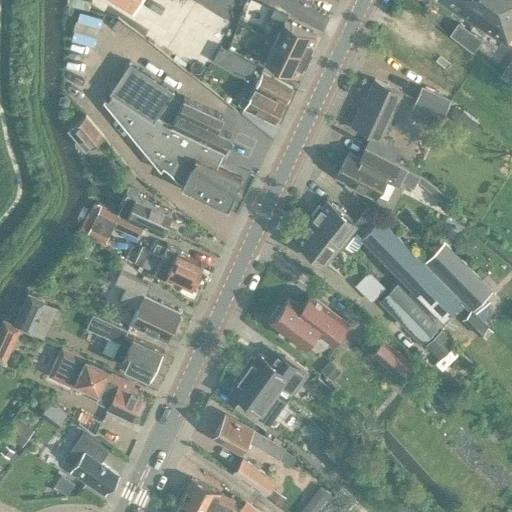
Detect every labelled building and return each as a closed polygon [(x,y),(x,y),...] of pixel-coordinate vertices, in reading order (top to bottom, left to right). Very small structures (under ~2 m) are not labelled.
[(112,0),(133,12),(140,0),(112,0)] [(511,0),(441,0),(506,41),(511,31),(511,0)] [(274,8),(270,15),(271,15),(283,21),(284,19),(285,20),(288,15),(274,8)] [(279,28),(274,40),(307,55),(312,43),(315,35),(285,20),(284,19),(283,21),(271,15),(267,22),(279,28)] [(456,20),(447,32),(461,43),(470,29),(456,20)] [(470,29),(461,43),(471,50),(481,37),(470,29)] [(307,55),(274,40),(269,51),(256,45),(252,53),(265,59),(264,60),(296,75),(300,67),(301,67),(307,55)] [(218,46),(211,60),(246,80),(253,66),(218,46)] [(510,75),(511,71),(511,53),(502,70),(510,75)] [(104,96),(102,99),(160,169),(163,164),(167,167),(170,169),(173,173),(175,176),(179,179),(182,180),(180,185),(227,207),(235,192),(237,193),(241,187),(238,185),(242,176),(217,164),(218,161),(219,161),(220,161),(221,161),(222,161),(223,160),(224,159),(224,158),(224,157),(224,156),(224,155),(224,154),(223,154),(223,153),(222,153),(231,134),(217,127),(223,114),(184,96),(182,100),(170,94),(174,89),(129,60),(108,91),(111,92),(107,98),(104,96)] [(239,104),(244,106),(274,121),(292,86),(261,71),(247,99),(243,96),(239,104)] [(351,124),(379,137),(401,91),(374,78),(359,109),(358,108),(351,124)] [(416,97),(444,111),(450,100),(421,86),(416,97)] [(463,110),(455,120),(469,131),(477,121),(464,110),(463,110)] [(73,124),(91,145),(103,135),(85,113),(73,124)] [(348,151),(336,174),(362,187),(360,189),(372,195),(374,196),(376,192),(384,177),(394,182),(395,183),(398,185),(401,179),(413,186),(416,180),(419,174),(409,168),(407,168),(407,167),(398,162),(399,162),(398,161),(381,153),(379,152),(371,148),(368,147),(365,145),(359,156),(348,151)] [(419,174),(416,180),(431,192),(435,186),(419,174)] [(117,209),(162,230),(171,210),(126,189),(117,209)] [(313,215),(311,218),(339,241),(353,251),(364,237),(442,316),(460,298),(366,204),(354,219),(327,198),(321,206),(319,204),(311,213),(313,215)] [(138,236),(144,223),(100,203),(94,216),(113,224),(138,236)] [(87,232),(105,241),(113,224),(94,216),(87,232)] [(301,231),(294,239),(323,261),(339,241),(311,218),(308,222),(306,220),(299,230),(301,231)] [(150,249),(143,263),(154,269),(152,272),(165,278),(167,274),(178,279),(177,280),(179,281),(180,280),(191,285),(202,263),(178,252),(179,248),(166,242),(165,245),(156,241),(152,250),(150,249)] [(114,281),(125,286),(120,297),(138,306),(130,321),(167,338),(174,323),(177,324),(182,314),(178,313),(179,311),(144,294),(150,283),(120,269),(114,281)] [(373,299),(386,284),(371,269),(357,283),(373,299)] [(379,298),(396,317),(393,320),(397,324),(401,321),(420,342),(438,326),(396,281),(379,298)] [(28,292),(14,323),(20,326),(30,331),(45,300),(28,292)] [(270,320),(302,344),(314,329),(330,342),(346,321),(310,293),(301,305),(289,296),(281,306),(278,304),(269,315),(272,317),(270,320)] [(478,327),(494,304),(481,296),(466,318),(478,327)] [(86,327),(119,342),(111,357),(150,375),(150,373),(155,371),(158,366),(156,361),(161,349),(125,332),(127,329),(92,313),(86,327)] [(20,326),(14,323),(3,319),(0,325),(0,356),(5,358),(20,326)] [(426,342),(440,356),(454,342),(440,328),(426,342)] [(362,342),(369,349),(382,337),(375,330),(362,342)] [(382,337),(370,351),(400,376),(411,362),(382,337)] [(98,393),(96,397),(108,402),(107,403),(111,405),(115,412),(120,414),(127,412),(131,414),(142,391),(128,385),(131,378),(61,345),(50,370),(98,393)] [(246,367),(244,369),(286,400),(307,372),(284,355),(277,365),(258,351),(253,357),(250,356),(243,366),(246,367)] [(459,352),(451,362),(464,373),(473,364),(459,352)] [(329,360),(322,368),(332,378),(340,370),(329,360)] [(286,400),(244,369),(242,373),(239,371),(232,381),(234,383),(230,389),(249,403),(243,411),(266,428),(286,400)] [(317,376),(311,383),(325,394),(331,387),(317,376)] [(84,411),(79,422),(97,429),(101,418),(84,411)] [(240,451),(247,438),(278,456),(284,447),(253,429),(225,413),(212,435),(240,451)] [(17,416),(5,433),(22,445),(33,429),(17,416)] [(70,470),(104,493),(118,473),(100,460),(108,448),(82,430),(73,444),(75,445),(65,459),(73,464),(70,470)] [(326,443),(318,450),(346,477),(353,469),(326,443)] [(232,470),(266,493),(276,479),(242,455),(232,470)] [(61,473),(53,484),(66,494),(74,482),(61,473)] [(191,476),(180,497),(208,511),(227,511),(235,499),(191,476)] [(300,511),(315,511),(331,489),(321,482),(300,511)] [(274,490),(270,496),(280,503),(284,497),(274,490)] [(208,511),(180,497),(172,511),(208,511)] [(239,508),(243,511),(259,511),(245,501),(239,508)]
